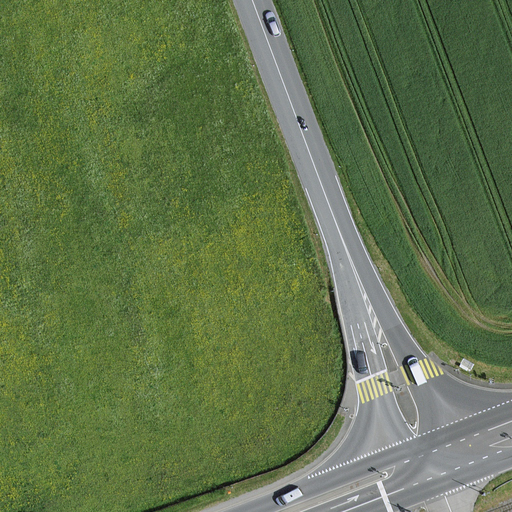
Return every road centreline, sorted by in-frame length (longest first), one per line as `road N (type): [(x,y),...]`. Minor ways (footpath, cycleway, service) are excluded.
road 1 (tertiary): [(253,0),(358,280)]
road 2 (tertiary): [(457,436),(358,280)]
road 3 (tertiary): [(358,280),(402,457)]
road 4 (secondary): [(402,457),(252,511)]
